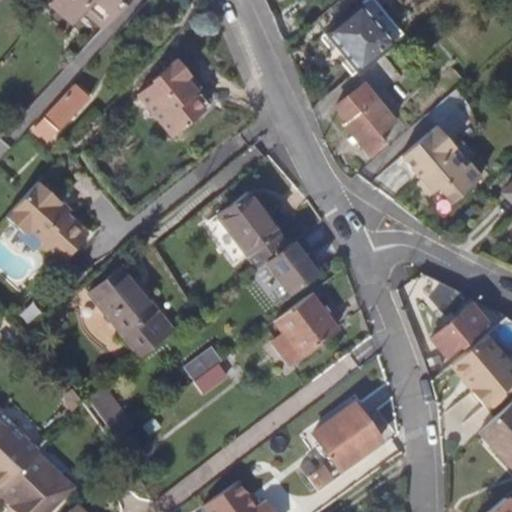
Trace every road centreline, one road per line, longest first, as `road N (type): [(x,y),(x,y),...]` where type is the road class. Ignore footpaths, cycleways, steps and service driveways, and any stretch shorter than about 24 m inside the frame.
road 1 (unknown): [(391,337),(150,511)]
road 2 (residential): [(231,0),(275,104),(358,250)]
road 3 (residential): [(358,250),(413,396),(429,511)]
road 4 (residential): [(358,250),(374,246),(465,277),(511,308)]
